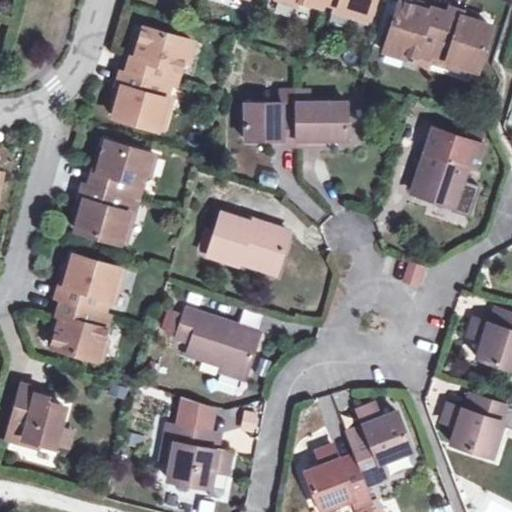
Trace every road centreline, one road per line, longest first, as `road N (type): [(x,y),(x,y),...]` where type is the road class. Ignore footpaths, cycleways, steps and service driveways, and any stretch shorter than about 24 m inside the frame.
road 1 (residential): [(360,337),(299,358),(274,382),(253,511)]
road 2 (residential): [(0,297),(56,89)]
road 3 (residential): [(511,183),(500,224),(454,267),(441,295),(396,322)]
